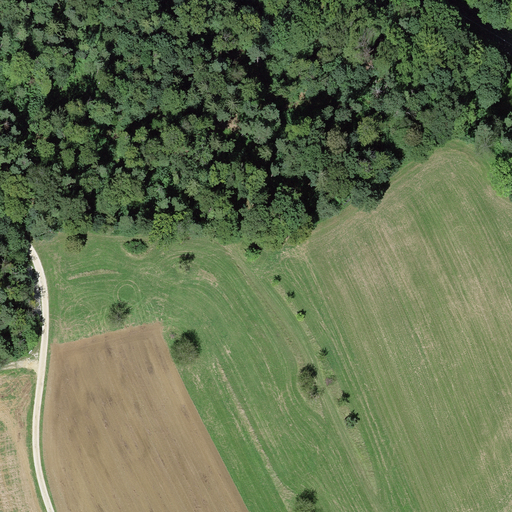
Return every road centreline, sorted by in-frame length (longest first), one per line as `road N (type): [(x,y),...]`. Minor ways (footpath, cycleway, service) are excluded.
road 1 (track): [(220,240),(292,339),(376,511)]
road 2 (track): [(49,511),(33,444),(43,296),(30,250),(0,222)]
